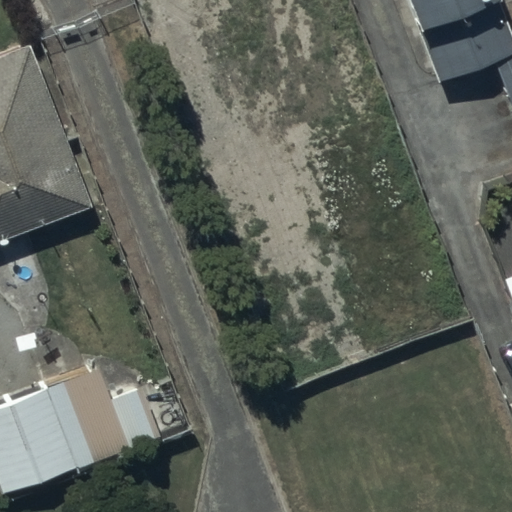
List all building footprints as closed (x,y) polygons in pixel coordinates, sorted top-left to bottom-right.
[(183,0),(200,43),(189,48),(214,114),(225,110),(244,160),(367,113),(325,0),(183,0)] [(488,0),(392,0),(405,35),(412,32),(431,83),(487,62),(511,128),(511,175),(510,177),(511,182),(511,48),(507,51),(488,0)] [(22,43),(0,51),(0,238),(83,207),(22,43)] [(301,198),(220,230),(250,306),(331,275),(301,198)] [(91,367),(0,401),(0,492),(152,437),(132,384),(102,395),(91,367)]
